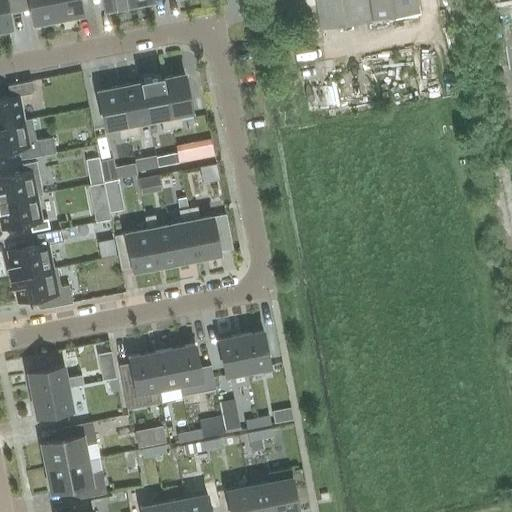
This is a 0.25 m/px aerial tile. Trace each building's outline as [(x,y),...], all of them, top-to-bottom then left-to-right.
[(0,0),(0,29),(10,27),(4,0),(0,0)] [(29,0),(34,23),(57,18),(53,0),(29,0)] [(53,0),(57,18),(81,13),(78,0),(53,0)] [(127,0),(103,0),(105,9),(129,4),(127,0)] [(305,0),(301,0),(265,6),(269,28),(298,23),(299,32),(317,29),(313,4),(307,5),(305,0)] [(313,0),(318,29),(419,12),(417,0),(313,0)] [(162,78),(172,128),(181,126),(178,114),(191,111),(184,74),(163,78),(162,78)] [(162,78),(163,78),(162,75),(139,80),(140,83),(141,82),(148,120),(160,117),(163,130),(172,128),(162,78)] [(0,125),(31,119),(31,118),(23,120),(19,95),(33,92),(31,81),(7,85),(9,97),(0,98),(0,125)] [(136,122),(148,120),(141,82),(140,83),(120,87),(129,136),(139,135),(136,122)] [(129,136),(120,87),(98,91),(105,128),(118,126),(120,138),(129,136)] [(31,119),(0,125),(0,151),(25,147),(27,158),(55,153),(52,137),(35,140),(31,119)] [(182,161),(190,160),(187,147),(179,149),(182,161)] [(99,161),(103,181),(116,179),(112,158),(99,161)] [(0,202),(42,194),(35,161),(21,164),(23,171),(0,175),(0,202)] [(161,187),(158,175),(148,177),(150,189),(161,187)] [(103,181),(106,195),(120,192),(117,179),(116,179),(103,181)] [(42,195),(42,194),(0,202),(0,226),(0,229),(41,220),(36,196),(42,195)] [(91,202),(95,222),(110,219),(106,199),(91,202)] [(197,206),(187,208),(197,258),(219,253),(219,251),(232,248),(225,214),(212,217),(212,216),(199,219),(197,206)] [(181,222),(169,224),(176,262),(197,258),(187,208),(178,210),(181,222)] [(153,215),(144,216),(146,229),(147,229),(155,266),(176,262),(169,224),(156,227),(153,215)] [(7,252),(10,266),(8,267),(10,277),(52,268),(48,244),(62,241),(60,229),(36,234),(38,245),(7,252)] [(146,229),(114,235),(120,269),(132,266),(133,270),(155,266),(147,229),(146,229)] [(10,277),(12,287),(14,287),(17,301),(45,296),(48,307),(72,302),(68,286),(60,287),(56,268),(52,268),(10,277)] [(262,330),(240,335),(247,370),(270,366),(262,330)] [(225,375),(247,370),(240,335),(218,339),(225,375)] [(172,348),(179,384),(201,380),(194,344),(172,348)] [(151,352),(157,388),(179,384),(172,348),(151,352)] [(157,388),(151,352),(129,357),(136,392),(157,388)] [(67,387),(83,384),(81,374),(65,377),(63,365),(27,372),(31,394),(67,387)] [(118,390),(116,378),(108,379),(110,391),(118,390)] [(67,387),(31,394),(36,416),(72,409),(67,387)] [(222,416),(225,430),(240,427),(237,413),(222,416)] [(258,426),(270,424),(268,416),(257,418),(258,426)] [(245,420),(246,428),(258,426),(257,418),(245,420)] [(41,443),(46,467),(87,459),(84,445),(96,443),(92,421),(62,427),(64,438),(41,443)] [(259,431),(261,439),(273,436),(271,428),(259,431)] [(200,429),(188,432),(190,440),(202,437),(200,429)] [(261,439),(259,431),(247,433),(249,441),(261,439)] [(178,442),(190,440),(188,432),(176,434),(178,442)] [(206,441),(208,449),(219,447),(218,439),(206,441)] [(194,443),(194,444),(196,451),(208,449),(206,441),(194,443)] [(152,447),(154,455),(166,453),(164,444),(152,447)] [(154,455),(152,447),(141,449),(142,457),(154,455)] [(87,459),(46,467),(51,492),(74,488),(76,499),(105,493),(101,472),(90,474),(87,459)] [(270,481),(275,511),(298,511),(290,468),(268,472),(269,481),(270,481)] [(248,485),(253,511),(275,511),(270,481),(269,481),(248,485)] [(253,511),(248,485),(226,490),(230,511),(253,511)] [(185,498),(187,511),(209,511),(206,493),(185,498)] [(187,511),(185,498),(163,502),(164,511),(187,511)] [(164,511),(163,502),(141,506),(142,511),(164,511)]
